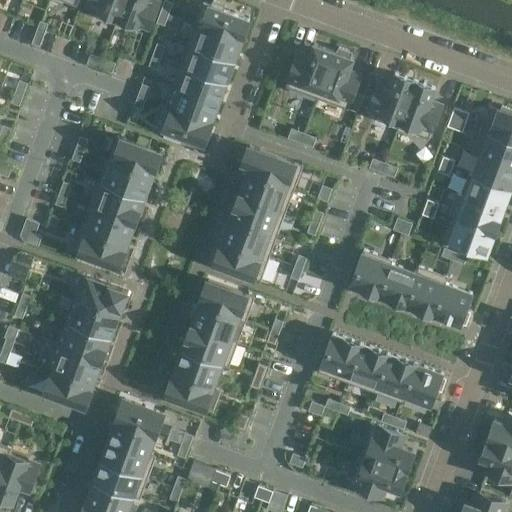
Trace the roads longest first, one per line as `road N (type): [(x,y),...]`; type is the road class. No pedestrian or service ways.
road 1 (residential): [(431,511),(511,279)]
road 2 (residential): [(511,78),(301,0)]
road 3 (residential): [(0,255),(66,70)]
road 4 (residential): [(62,511),(93,427),(0,392)]
road 5 (residential): [(229,127),(276,0)]
